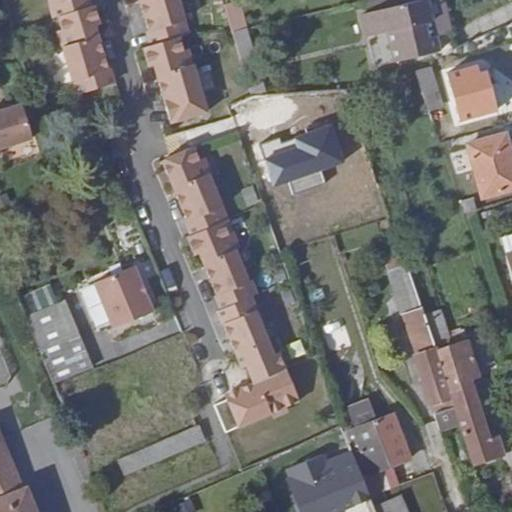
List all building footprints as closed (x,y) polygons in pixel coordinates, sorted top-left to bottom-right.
[(43,0),(44,4),(49,3),(54,16),(88,6),(89,6),(87,0),(43,0)] [(136,0),(138,3),(142,2),(150,30),(145,31),(150,45),(152,45),(182,34),(185,33),(181,20),(186,18),(180,0),(136,0)] [(245,29),(237,0),(235,0),(223,4),(231,32),(245,29)] [(439,52),(425,0),(421,0),(361,14),(367,36),(386,32),(393,63),(439,52)] [(142,2),(138,3),(145,31),(150,30),(142,2)] [(49,3),(44,4),(48,18),(54,16),(49,3)] [(88,6),(54,16),(63,46),(58,48),(69,82),(74,80),(78,94),(114,82),(110,68),(105,69),(96,42),(101,40),(96,24),(101,23),(95,4),(89,6),(88,6)] [(186,18),(181,20),(185,33),(190,31),(186,18)] [(266,96),(246,29),(245,29),(231,32),(250,97),(266,96)] [(150,45),(140,48),(147,67),(152,66),(156,81),(161,79),(170,107),(165,108),(170,123),(205,110),(201,97),(206,95),(195,60),(191,62),(182,34),(152,45),(150,45)] [(101,40),(96,42),(105,69),(110,68),(101,40)] [(444,106),(430,66),(414,71),(428,112),(444,106)] [(498,110),(487,70),(478,73),(476,66),(466,69),(465,68),(444,74),(457,121),(498,110)] [(161,79),(156,81),(165,108),(170,107),(161,79)] [(74,80),(69,82),(73,95),(78,94),(74,80)] [(206,95),(201,97),(205,110),(210,108),(206,95)] [(0,148),(32,139),(21,104),(0,110),(0,148)] [(331,120),(259,143),(274,186),(345,163),(331,120)] [(511,190),(511,156),(505,133),(466,144),(481,199),(511,190)] [(194,148),(162,161),(176,194),(180,193),(191,219),(187,221),(192,234),(225,222),(219,209),(224,207),(210,174),(206,176),(194,148)] [(180,193),(176,194),(187,221),(191,219),(180,193)] [(476,210),(473,198),(460,203),(463,214),(476,210)] [(229,220),(224,207),(219,209),(225,222),(229,220)] [(192,234),(187,237),(194,256),(199,253),(204,268),(209,267),(219,294),(215,296),(220,310),(253,297),(255,296),(250,284),(236,250),(240,248),(229,220),(225,222),(192,234)] [(405,266),(400,251),(383,258),(387,272),(405,266)] [(129,255),(90,272),(108,316),(148,300),(129,255)] [(423,318),(405,266),(387,272),(402,315),(416,355),(434,349),(423,318)] [(209,267),(204,268),(215,296),(219,294),(209,267)] [(254,281),(250,284),(255,296),(260,295),(254,281)] [(48,288),(24,290),(25,308),(50,305),(48,288)] [(69,299),(35,310),(29,291),(21,293),(50,382),(91,369),(69,299)] [(220,310),(215,311),(221,325),(225,323),(236,351),(231,352),(237,369),(242,367),(248,384),(286,370),(280,353),(275,354),(253,297),(220,310)] [(477,376),(466,341),(451,345),(440,313),(423,318),(434,349),(450,398),(453,407),(459,423),(473,464),(503,454),(496,435),(488,438),(469,378),(477,376)] [(225,323),(221,325),(231,352),(236,351),(225,323)] [(450,398),(434,349),(416,355),(414,356),(430,405),(450,398)] [(286,370),(248,384),(250,389),(224,398),(212,403),(224,431),(271,414),(286,408),(299,403),(286,370)] [(224,398),(250,389),(248,384),(222,394),(224,398)] [(433,414),(453,407),(450,398),(430,405),(433,414)] [(409,459),(393,414),(376,420),(368,399),(335,411),(341,428),(343,432),(351,450),(367,494),(378,491),(398,484),(391,466),(409,459)] [(459,423),(453,407),(433,414),(439,430),(459,423)] [(271,414),(272,418),(288,413),(286,408),(271,414)] [(124,474),(207,441),(200,425),(117,458),(124,474)] [(0,511),(34,511),(25,489),(22,491),(0,438),(0,511)] [(351,450),(283,475),(296,511),(340,511),(337,505),(367,494),(351,450)] [(382,502),(378,491),(367,494),(373,506),(382,502)] [(405,511),(399,496),(382,502),(373,506),(375,511),(405,511)]
